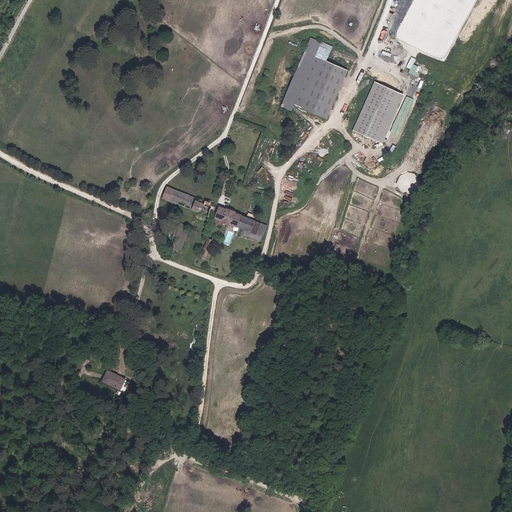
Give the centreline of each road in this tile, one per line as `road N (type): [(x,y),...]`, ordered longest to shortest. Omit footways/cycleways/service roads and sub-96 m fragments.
road 1 (track): [(216,280),(202,402),(178,450),(297,504),(295,511)]
road 2 (track): [(0,153),(149,228)]
